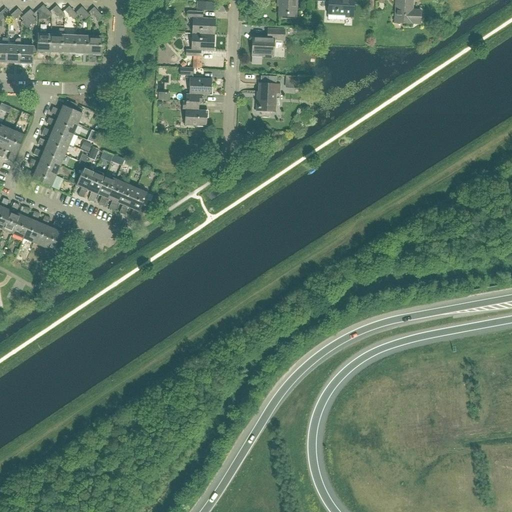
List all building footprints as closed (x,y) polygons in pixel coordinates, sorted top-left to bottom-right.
[(295,17),(296,0),(277,0),(277,7),(278,7),(278,16),(295,17)] [(352,21),(353,0),(315,0),(316,1),(328,1),(327,19),(328,19),(328,14),(352,15),(351,21),(352,21)] [(395,0),(394,23),(411,24),(420,25),(421,9),(412,9),(412,0),(413,0),(417,0),(395,0)] [(52,14),(49,12),(43,5),(36,11),(38,14),(38,19),(46,19),(47,18),(47,19),(52,14)] [(65,15),(62,12),(56,6),(52,10),(60,19),(65,15)] [(77,16),(75,13),(69,6),(64,10),(73,20),(77,16)] [(90,16),(87,13),(81,7),(77,11),(85,21),(90,16)] [(93,7),(89,11),(98,21),(102,17),(93,7)] [(5,8),(0,12),(0,21),(9,13),(5,8)] [(8,17),(10,20),(12,22),(22,14),(17,9),(8,17)] [(32,16),(34,14),(30,9),(21,18),(23,20),(21,22),(26,28),(35,20),(32,16)] [(191,34),(214,35),(215,19),(202,18),(203,12),(187,11),(187,18),(192,18),(191,34)] [(51,34),(50,34),(49,53),(62,53),(63,35),(64,35),(64,29),(59,29),(57,32),(52,31),(51,34)] [(284,41),(285,30),(268,29),(267,37),(253,36),(251,56),(273,57),(274,40),(284,41)] [(37,34),(37,46),(36,52),(49,53),(50,34),(37,34)] [(214,35),(191,34),(191,50),(186,50),(185,57),(200,57),(201,51),(214,52),(214,35)] [(62,53),(74,54),(75,35),(64,35),(63,35),(62,53)] [(88,36),(75,35),(74,54),(87,55),(88,36)] [(88,36),(87,55),(100,55),(101,37),(88,36)] [(6,63),(19,64),(20,45),(20,39),(17,38),(15,40),(15,45),(7,45),(6,63)] [(32,65),(33,52),(36,52),(37,46),(20,45),(19,64),(32,65)] [(192,76),(193,68),(180,67),(180,75),(192,76)] [(185,102),(204,103),(201,102),(202,93),(212,93),(211,93),(211,79),(184,78),(189,79),(189,96),(186,96),(186,93),(185,102)] [(257,100),(256,108),(256,110),(254,109),(254,110),(274,111),(275,93),(279,93),(279,85),(259,84),(258,100),(257,100)] [(204,103),(185,102),(182,101),(182,108),(182,111),(183,108),(185,108),(184,126),(205,127),(205,130),(206,113),(207,113),(198,112),(198,103),(204,103)] [(60,111),(58,110),(55,108),(52,107),(52,108),(50,113),(58,116),(77,124),(82,114),(63,105),(60,111)] [(58,116),(53,127),(73,135),(77,124),(58,116)] [(3,126),(0,133),(0,147),(5,150),(13,131),(3,126)] [(73,135),(53,127),(51,132),(44,128),(41,134),(49,137),(69,145),(73,135)] [(13,162),(16,155),(24,135),(13,131),(5,150),(10,152),(7,160),(13,162)] [(64,155),(69,145),(49,137),(47,142),(39,139),(37,144),(45,147),(64,155)] [(32,155),(40,158),(40,157),(60,166),(64,155),(45,147),(43,152),(35,149),(32,155)] [(56,176),(60,166),(40,157),(40,158),(36,168),(56,176)] [(34,167),(36,161),(31,159),(28,165),(34,167)] [(75,186),(81,188),(77,196),(83,198),(86,190),(94,171),(84,166),(75,186)] [(51,187),(56,176),(36,168),(31,179),(51,187)] [(105,175),(94,171),(86,190),(91,192),(88,200),(93,202),(97,195),(96,194),(105,175)] [(101,197),(100,199),(98,204),(104,207),(107,199),(115,179),(105,175),(96,194),(97,195),(101,197)] [(125,184),(115,179),(107,199),(112,201),(111,203),(108,209),(114,211),(116,205),(117,203),(125,184)] [(122,205),(121,207),(119,213),(124,215),(128,208),(127,208),(136,188),(125,184),(117,203),(122,205)] [(146,193),(136,188),(127,208),(128,208),(133,210),(130,217),(139,221),(148,201),(144,199),(146,193)] [(6,206),(9,201),(3,198),(1,204),(6,206)] [(13,203),(11,208),(10,210),(10,211),(2,230),(12,235),(21,215),(16,213),(19,205),(13,203)] [(10,211),(10,210),(0,206),(0,229),(2,230),(10,211)] [(27,215),(29,210),(24,207),(21,213),(27,215)] [(31,219),(23,239),(33,243),(41,224),(36,222),(40,214),(34,212),(31,219)] [(21,215),(12,235),(23,239),(31,219),(21,215)] [(41,224),(33,243),(43,248),(51,228),(47,226),(50,218),(44,216),(41,224)] [(51,228),(43,248),(54,252),(62,233),(57,230),(60,223),(55,220),(51,228)] [(18,253),(15,259),(21,262),(24,256),(18,253)]
